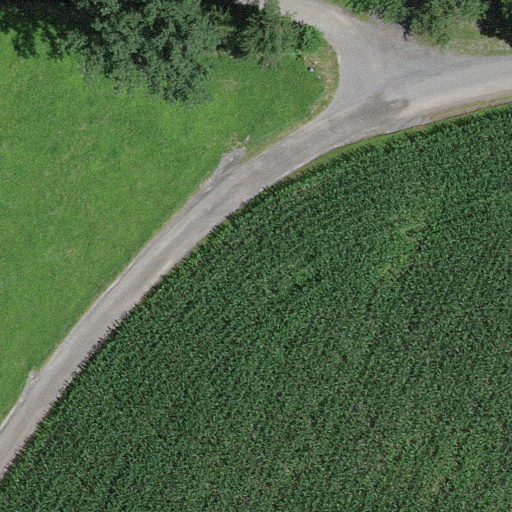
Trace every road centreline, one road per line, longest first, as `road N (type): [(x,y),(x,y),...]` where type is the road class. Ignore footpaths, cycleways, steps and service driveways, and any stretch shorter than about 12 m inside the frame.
road 1 (track): [(0,454),(29,403),(182,234),(263,168),(394,110),(370,40),(299,0)]
road 2 (unclassified): [(394,110),(511,78)]
